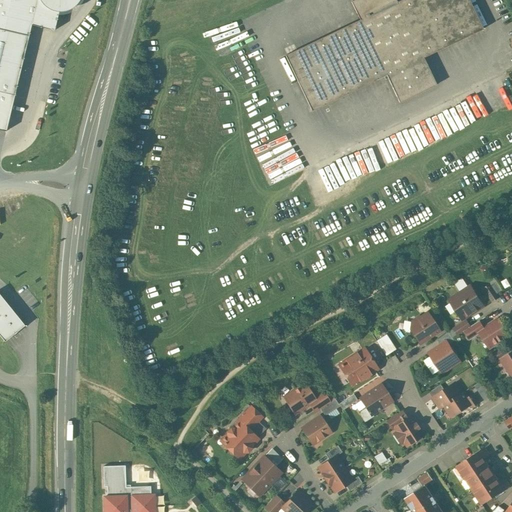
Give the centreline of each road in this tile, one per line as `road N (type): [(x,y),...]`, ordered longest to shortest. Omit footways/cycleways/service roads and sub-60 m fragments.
road 1 (tertiary): [(81,190),(66,359),(64,511)]
road 2 (tertiary): [(129,0),(81,190)]
road 3 (unclassified): [(0,376),(30,394),(32,491),(23,511)]
